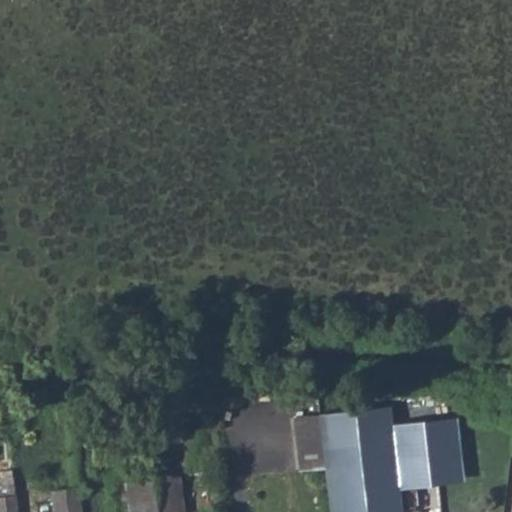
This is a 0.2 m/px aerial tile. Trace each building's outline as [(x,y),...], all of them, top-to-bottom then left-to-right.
[(320,414),(330,511),(400,511),(397,482),(391,431),(388,406),(320,414)] [(453,424),(391,431),(397,482),(457,476),(453,424)] [(130,511),(144,511),(157,511),(183,508),(179,471),(126,477),(130,511)] [(81,511),(79,484),(52,487),(54,511),(81,511)] [(0,511),(20,511),(18,491),(0,493),(0,511)]
